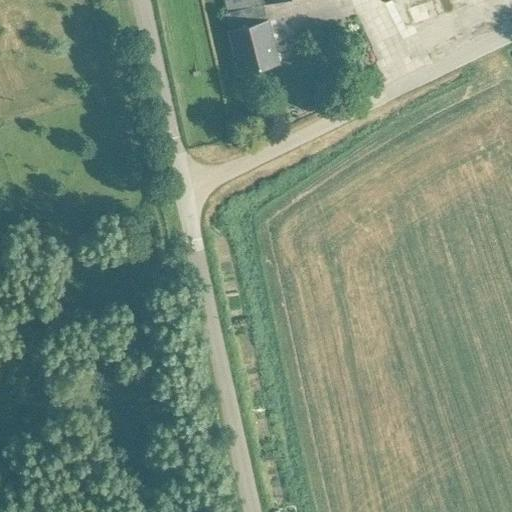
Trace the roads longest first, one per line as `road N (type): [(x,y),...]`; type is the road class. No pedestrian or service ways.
road 1 (unclassified): [(182,193),(511,36)]
road 2 (unclassified): [(254,511),(182,193)]
road 3 (unclassified): [(182,193),(140,0)]
